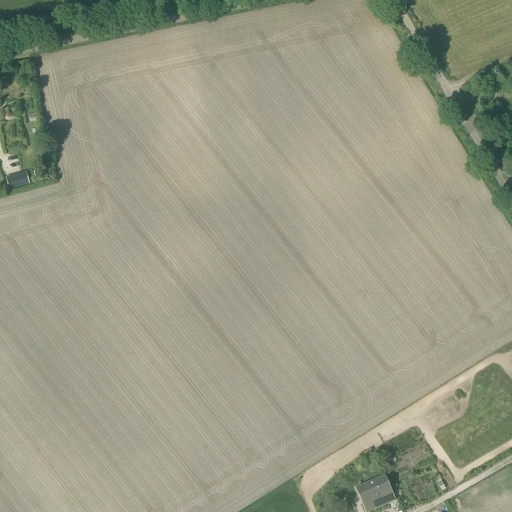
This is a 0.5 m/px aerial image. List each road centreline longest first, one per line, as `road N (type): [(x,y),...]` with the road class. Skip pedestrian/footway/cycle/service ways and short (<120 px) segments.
road 1 (unclassified): [(0,55),(266,0)]
road 2 (unclassified): [(511,198),(393,0)]
